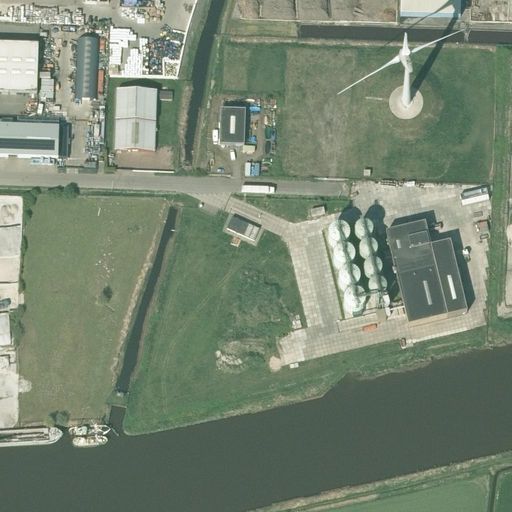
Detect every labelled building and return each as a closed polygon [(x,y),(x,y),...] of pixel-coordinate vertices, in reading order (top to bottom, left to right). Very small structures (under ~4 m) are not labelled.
[(400,0),(400,16),(460,18),(460,0),(400,0)] [(80,39),(78,99),(98,100),(100,40),(80,39)] [(38,46),(0,45),(0,94),(37,96),(38,46)] [(116,91),(114,151),(155,152),(156,92),(116,91)] [(172,101),(172,93),(159,93),(159,101),(172,101)] [(245,111),(220,110),(219,146),(244,147),(245,111)] [(0,126),(0,157),(58,159),(59,128),(0,126)] [(325,214),(323,208),(310,211),(312,217),(325,214)] [(254,242),(259,230),(232,218),(227,230),(254,242)] [(385,228),(407,326),(470,312),(452,238),(431,243),(426,219),(385,228)] [(345,303),(347,311),(362,312),(367,305),(367,297),(378,298),(381,300),(389,298),(386,285),(378,284),(384,275),(382,268),(375,263),(380,256),(373,231),(368,227),(362,226),(354,237),(341,229),(336,228),(330,237),(330,243),(339,249),(341,250),(335,259),(337,267),(345,273),(339,282),(341,288),(351,295),(345,303)] [(172,311),(150,348),(157,379),(292,345),(279,286),(172,311)] [(386,322),(384,313),(376,315),(378,324),(386,322)]
